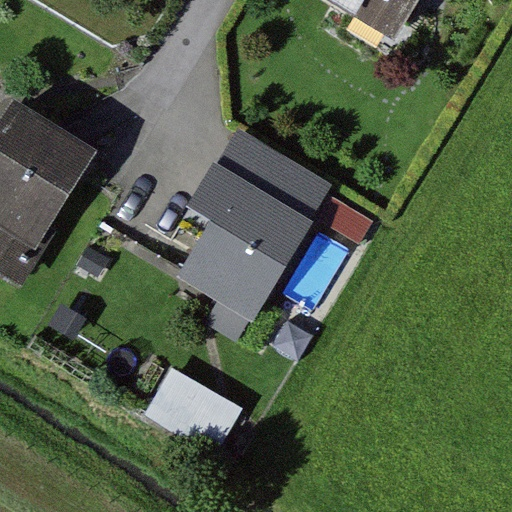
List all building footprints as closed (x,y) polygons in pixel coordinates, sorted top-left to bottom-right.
[(409,0),(318,0),(385,40),(409,0)] [(0,104),(0,272),(6,276),(81,154),(0,104)] [(208,169),(296,222),(319,185),(230,132),(208,169)] [(241,313),(296,222),(208,169),(202,165),(173,212),(196,226),(170,270),(241,313)] [(234,412),(165,371),(138,418),(207,459),(234,412)]
